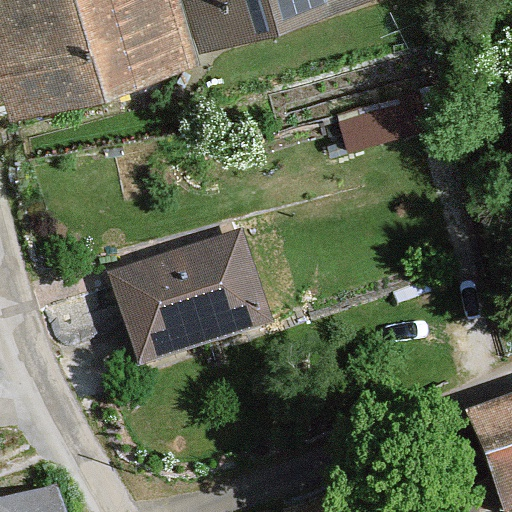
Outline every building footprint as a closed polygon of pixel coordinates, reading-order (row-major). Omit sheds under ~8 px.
[(204,62),(184,0),(0,0),(0,73),(14,120),(204,62)] [(184,0),(204,62),(407,0),(184,0)] [(247,249),(114,291),(143,385),(277,343),(247,249)] [(511,394),(463,412),(498,509),(511,503),(511,394)] [(71,511),(69,503),(33,511),(71,511)]
